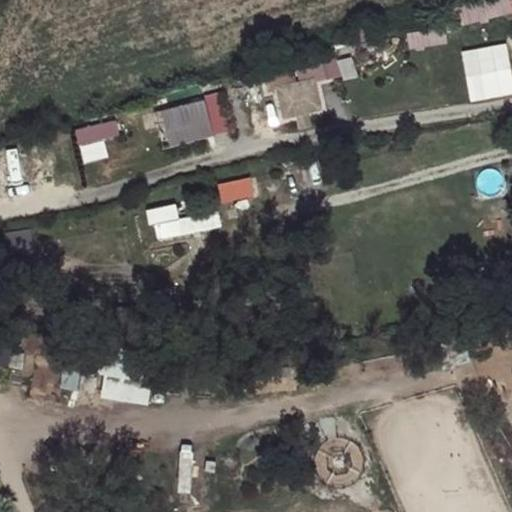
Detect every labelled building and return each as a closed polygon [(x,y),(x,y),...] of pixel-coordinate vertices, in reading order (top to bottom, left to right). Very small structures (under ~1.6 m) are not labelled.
[(511,0),(469,0),(455,3),(459,23),(511,13),(511,0)] [(511,42),(466,46),(470,98),(511,94),(511,42)] [(319,80),(355,74),(352,56),(273,69),(281,117),(324,110),(319,80)] [(161,102),(167,142),(230,132),(224,93),(161,102)] [(107,136),(122,133),(118,117),(78,126),(85,161),(111,155),(107,136)] [(218,185),(222,203),(253,197),(251,177),(218,185)] [(155,224),(158,239),(221,226),(218,211),(178,220),(175,205),(164,209),(164,211),(148,214),(150,225),(155,224)] [(0,379),(148,405),(156,355),(0,327),(0,379)]
